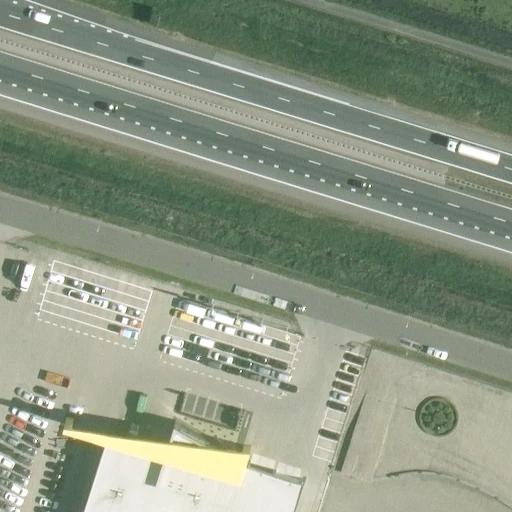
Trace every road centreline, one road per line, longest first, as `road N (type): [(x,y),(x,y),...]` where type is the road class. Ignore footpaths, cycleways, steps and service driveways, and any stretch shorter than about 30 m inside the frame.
road 1 (motorway): [(0,66),(511,225)]
road 2 (motorway): [(511,172),(0,14)]
road 3 (unclassified): [(511,367),(0,211)]
